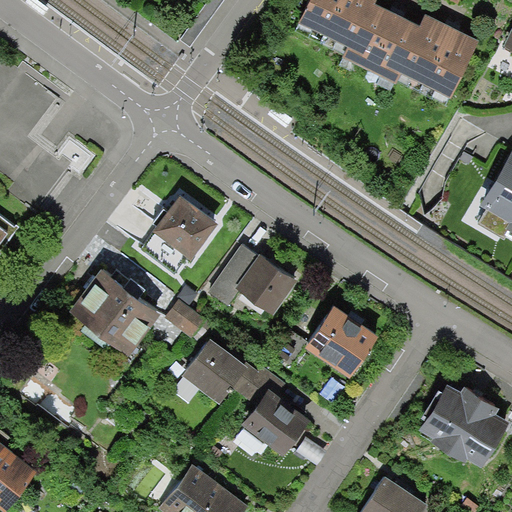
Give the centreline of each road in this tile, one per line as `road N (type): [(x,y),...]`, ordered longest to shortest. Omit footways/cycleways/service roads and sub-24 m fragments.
road 1 (residential): [(167,114),(439,311)]
road 2 (residential): [(167,114),(0,335)]
road 3 (residential): [(306,511),(439,311)]
road 4 (residential): [(10,0),(167,114)]
road 5 (residential): [(167,114),(247,0)]
